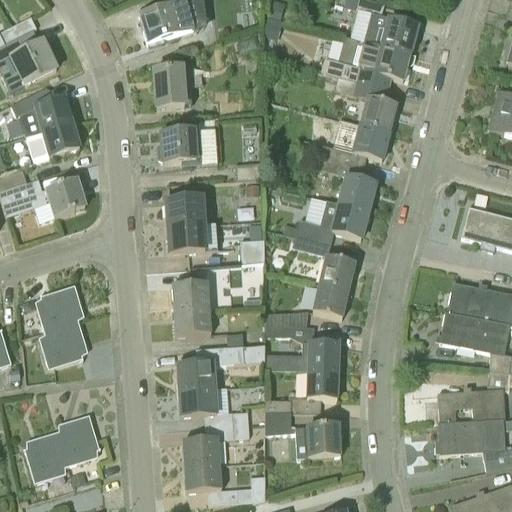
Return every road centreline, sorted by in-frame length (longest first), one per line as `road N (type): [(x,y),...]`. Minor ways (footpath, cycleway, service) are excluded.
road 1 (residential): [(391,511),(380,448),(384,319),(425,163)]
road 2 (residential): [(142,511),(123,241)]
road 3 (residential): [(123,241),(112,101),(93,43),(66,0)]
road 4 (residential): [(425,163),(470,0)]
road 5 (residential): [(123,241),(0,278)]
